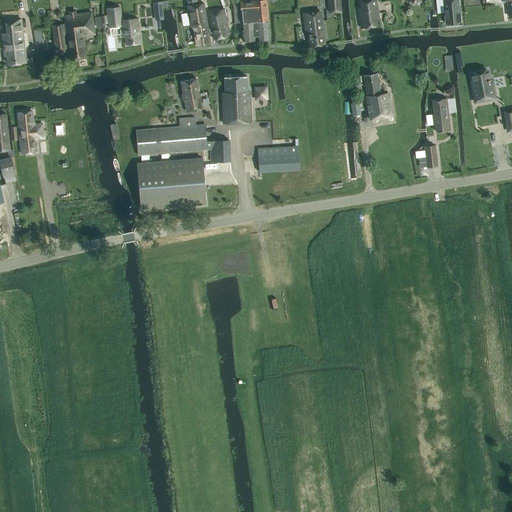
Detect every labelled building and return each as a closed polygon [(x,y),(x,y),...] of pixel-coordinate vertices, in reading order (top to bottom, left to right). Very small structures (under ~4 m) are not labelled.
[(258,0),(259,0),(234,2),(236,23),(242,23),(243,41),(270,39),(268,2),(277,1),(277,0),(258,0)] [(379,18),(376,0),(360,0),(363,16),(360,16),(361,28),(377,26),(376,19),(379,18)] [(442,0),(445,24),(461,22),(460,6),(459,0),(442,0)] [(511,0),(501,0),(502,1),(508,0),(510,17),(511,16),(511,0)] [(204,3),(187,5),(190,26),(193,25),(193,26),(194,25),(207,23),(204,3)] [(120,6),(107,8),(109,27),(121,26),(122,37),(125,37),(126,45),(140,43),(137,18),(121,19),(120,6)] [(209,12),(214,39),(228,36),(228,34),(229,34),(224,9),(209,12)] [(325,44),(320,11),(304,13),(306,33),(308,33),(310,46),(325,44)] [(91,12),(64,16),(65,24),(53,25),(56,49),(66,48),(65,39),(68,39),(71,59),(86,57),(83,36),(94,34),(91,12)] [(2,33),(3,42),(23,40),(21,18),(5,20),(7,33),(2,33)] [(210,43),(207,23),(194,25),(197,46),(210,43)] [(26,62),(23,40),(3,42),(4,51),(7,51),(9,64),(26,62)] [(38,71),(35,57),(28,58),(31,72),(38,71)] [(470,72),(475,101),(494,98),(490,78),(488,78),(487,69),(470,72)] [(388,93),(380,94),(377,73),(364,75),(367,96),(366,96),(370,120),(392,116),(388,93)] [(247,76),(225,77),(225,92),(222,93),(224,123),(252,122),(251,99),(248,99),(247,76)] [(181,82),(187,111),(202,108),(197,79),(181,82)] [(432,100),(436,132),(450,130),(446,98),(432,100)] [(350,103),(352,115),(360,113),(358,101),(350,103)] [(18,112),(20,126),(19,126),(22,154),(37,152),(36,139),(44,138),(42,124),(34,125),(34,123),(33,123),(32,111),(18,112)] [(0,114),(0,152),(10,151),(6,114),(0,114)] [(139,155),(211,149),(212,161),(230,160),(229,140),(206,141),(205,124),(196,125),(196,117),(179,118),(180,127),(137,130),(139,155)] [(435,146),(425,147),(427,167),(437,166),(435,146)] [(259,172),(300,169),(299,153),(258,156),(259,172)] [(203,158),(138,163),(141,209),(206,204),(203,158)] [(8,181),(16,179),(11,160),(3,162),(8,181)] [(273,250),(266,251),(269,267),(275,266),(273,250)]
